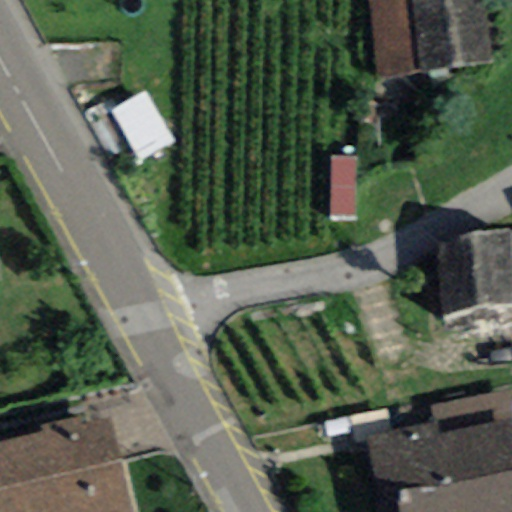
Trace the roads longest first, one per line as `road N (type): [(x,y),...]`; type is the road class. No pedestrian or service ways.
road 1 (residential): [(139,320),(351,271),(511,187)]
road 2 (residential): [(139,320),(0,53)]
road 3 (residential): [(246,511),(139,320)]
